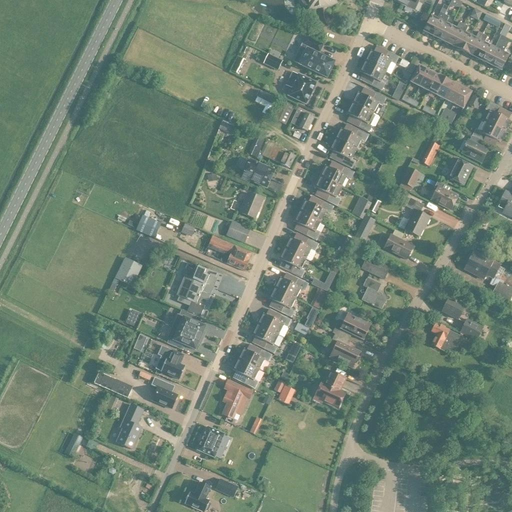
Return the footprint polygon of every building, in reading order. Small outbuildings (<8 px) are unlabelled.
[(308,7),(309,7),(311,9),(327,6),(328,4),(334,3),(335,1),(335,0),(301,0),(302,2),(303,4),(305,5),(307,6),(308,7)] [(392,0),(414,11),(418,2),(423,4),(424,0),(392,0)] [(431,15),(423,31),(433,37),(444,15),(448,8),(443,6),(437,18),(431,15)] [(474,7),(470,15),(479,19),(483,11),(474,7)] [(448,8),(444,15),(433,37),(443,41),(451,25),(446,23),(452,10),(448,8)] [(491,18),(485,15),(481,22),(487,25),(489,22),(491,18)] [(456,28),(451,25),(443,41),(452,46),(463,25),(459,22),(456,28)] [(468,27),(463,25),(452,46),(462,51),(470,35),(465,32),(468,27)] [(475,38),(470,35),(462,51),(472,56),(483,34),(478,32),(475,38)] [(472,56),(481,61),(489,45),(484,42),(487,36),(483,34),(472,56)] [(481,61),(491,66),(502,44),(505,38),(501,36),(495,47),(489,45),(481,61)] [(308,50),(307,49),(299,65),(326,78),(334,62),(317,54),(318,52),(319,52),(323,45),(306,37),(302,44),(309,47),(308,50)] [(502,44),(491,66),(501,71),(509,55),(503,52),(509,40),(505,38),(502,44)] [(368,56),(367,55),(364,60),(366,61),(365,62),(386,72),(391,62),(395,64),(398,58),(376,47),(373,53),(371,51),(368,56)] [(282,62),(267,55),(263,64),(278,71),(282,62)] [(510,72),(511,67),(511,60),(509,59),(503,69),(510,72)] [(386,72),(365,62),(365,63),(363,62),(361,67),(362,68),(360,72),(362,74),(359,80),(381,91),(384,84),(381,82),(386,72)] [(409,64),(406,71),(411,73),(415,66),(409,64)] [(238,74),(241,68),(234,65),(231,71),(238,74)] [(410,82),(419,87),(428,71),(419,66),(410,82)] [(428,91),(436,75),(428,71),(419,87),(428,91)] [(306,105),(316,83),(292,72),(286,86),(291,89),(288,96),(306,105)] [(436,75),(428,91),(437,96),(445,79),(436,75)] [(445,79),(437,96),(445,100),(453,84),(445,79)] [(453,84),(445,100),(454,104),(462,88),(453,84)] [(353,103),(352,104),(353,104),(373,114),(378,104),(382,106),(385,99),(363,88),(360,94),(358,93),(355,98),(354,97),(352,102),(353,103)] [(462,88),(454,104),(463,109),(471,93),(462,88)] [(260,91),(257,97),(271,104),(274,98),(260,91)] [(479,99),(471,95),(467,104),(475,108),(479,99)] [(401,100),(410,105),(413,100),(404,96),(401,100)] [(285,125),(294,107),(280,100),(271,118),(285,125)] [(486,110),(489,112),(484,121),(505,132),(505,131),(507,131),(509,127),(508,126),(510,121),(508,120),(511,114),(489,103),(486,110)] [(373,114),(353,104),(352,104),(352,105),(350,104),(348,109),(349,109),(347,114),(349,115),(346,121),(368,132),(371,126),(373,127),(378,117),(373,114)] [(314,117),(297,110),(290,124),(297,127),(307,132),(314,117)] [(504,133),(505,132),(484,121),(479,131),(475,129),(473,134),(472,136),(494,147),(497,141),(499,142),(502,138),(503,138),(506,134),(504,133)] [(232,132),(235,127),(223,122),(221,127),(232,132)] [(335,140),(356,150),(361,140),(364,142),(368,136),(346,124),(343,130),(341,129),(338,134),(337,133),(334,138),(336,139),(335,140)] [(445,125),(442,130),(449,133),(451,131),(454,133),(456,130),(445,125)] [(259,148),(263,139),(255,136),(251,145),(259,148)] [(464,139),(458,150),(462,151),(461,153),(481,163),(487,150),(468,140),(467,141),(464,139)] [(356,150),(335,140),(335,141),(333,140),(331,145),(332,146),(330,150),(332,152),(329,157),(351,169),(354,162),(350,160),(356,150)] [(265,145),(263,144),(259,154),(267,158),(286,167),(288,168),(295,155),(286,151),(286,150),(274,144),(267,141),(265,145)] [(431,142),(421,162),(428,166),(438,145),(431,142)] [(447,177),(463,186),(473,167),(456,159),(447,177)] [(244,168),(245,171),(241,178),(248,181),(248,179),(266,188),(273,171),(250,160),(247,161),(244,168)] [(321,177),(341,187),(346,178),(350,180),(353,173),(331,162),(328,168),(326,167),(324,172),(322,171),(320,175),(321,176),(321,177)] [(418,173),(409,168),(402,181),(399,187),(409,192),(411,188),(413,189),(420,174),(418,173)] [(382,178),(375,175),(373,180),(379,183),(382,178)] [(341,187),(321,177),(320,179),(319,178),(316,182),(318,183),(315,188),(318,189),(315,195),(336,206),(340,199),(336,198),(341,187)] [(431,200),(451,210),(457,197),(449,193),(451,189),(437,182),(434,188),(436,189),(431,200)] [(511,194),(506,192),(500,203),(507,206),(503,214),(511,217),(511,194)] [(247,193),(239,213),(255,219),(263,200),(247,193)] [(300,211),(300,212),(320,222),(325,212),(329,214),(332,207),(311,196),(308,202),(305,201),(303,206),(301,205),(299,210),(300,211)] [(362,220),(370,202),(359,197),(351,214),(362,220)] [(405,207),(413,211),(403,229),(418,237),(424,226),(425,227),(429,218),(420,213),(424,205),(409,198),(405,207)] [(370,211),(374,213),(379,203),(375,201),(370,211)] [(320,222),(300,212),(299,213),(298,212),(296,217),(297,217),(295,222),(297,223),(294,229),(316,240),(319,234),(315,232),(320,222)] [(365,215),(354,237),(365,242),(376,220),(365,215)] [(161,224),(142,216),(136,230),(154,239),(161,224)] [(232,222),(226,236),(244,244),(250,229),(232,222)] [(184,225),(181,234),(190,238),(194,229),(184,225)] [(287,243),(284,247),(286,248),(285,249),(305,259),(309,261),(312,260),(315,254),(314,251),(317,245),(296,234),(293,240),(290,238),(288,243),(287,243)] [(343,254),(351,238),(345,235),(337,251),(343,254)] [(391,235),(384,248),(406,260),(413,247),(391,235)] [(214,238),(210,247),(217,250),(218,248),(224,251),(220,261),(227,264),(243,271),(251,254),(235,246),(214,238)] [(156,247),(150,258),(156,261),(162,250),(156,247)] [(282,261),(279,267),(301,278),(304,271),(300,269),(305,259),(285,249),(284,250),(283,249),(281,254),(282,255),(280,260),(282,261)] [(473,251),(463,269),(483,280),(485,275),(493,279),(495,274),(500,264),(473,251)] [(360,269),(384,280),(389,268),(366,257),(360,269)] [(114,278),(131,286),(141,266),(124,258),(114,278)] [(339,268),(331,264),(328,270),(336,274),(339,268)] [(179,297),(177,301),(189,306),(187,313),(199,318),(204,306),(199,304),(201,298),(205,300),(205,301),(215,278),(214,278),(214,279),(203,274),(205,270),(198,267),(192,279),(186,276),(178,296),(179,297)] [(324,283),(314,278),(311,284),(322,290),(322,289),(327,292),(335,274),(330,272),(324,283)] [(275,289),(295,299),(300,289),(304,291),(307,284),(285,273),(282,279),(280,278),(278,283),(276,282),(274,287),(275,288),(275,289)] [(511,289),(503,284),(505,279),(495,274),(493,279),(490,285),(495,288),(491,295),(511,305),(511,289)] [(361,300),(381,310),(387,298),(377,293),(377,292),(381,285),(367,278),(362,287),(367,289),(361,300)] [(272,300),(269,306),(291,317),(294,311),(290,309),(295,299),(275,289),(274,290),(273,289),(270,294),(272,294),(269,299),(272,300)] [(318,289),(310,305),(319,309),(326,293),(318,289)] [(448,298),(441,312),(458,320),(465,306),(448,298)] [(310,329),(319,310),(312,307),(306,319),(308,319),(304,325),(310,329)] [(258,325),(283,338),(287,329),(287,327),(290,321),(268,309),(265,315),(263,314),(260,319),(259,318),(257,323),(258,324),(258,325)] [(177,315),(172,327),(187,333),(202,339),(204,334),(202,333),(205,327),(194,322),(196,317),(199,318),(199,319),(199,318),(188,314),(186,313),(184,318),(177,315)] [(363,340),(370,325),(347,314),(343,323),(338,321),(333,333),(335,334),(345,339),(348,333),(363,340)] [(477,341),(483,327),(466,319),(459,333),(477,341)] [(294,329),(306,336),(309,329),(297,323),(294,329)] [(435,323),(431,333),(436,335),(431,345),(445,353),(447,349),(454,353),(462,338),(448,331),(448,330),(435,323)] [(254,337),(251,343),(273,354),(277,347),(279,346),(283,338),(258,325),(257,326),(255,325),(253,330),(255,331),(252,335),(254,337)] [(169,339),(167,344),(182,350),(184,345),(195,350),(198,344),(199,345),(202,339),(187,333),(172,327),(167,338),(169,339)] [(335,334),(333,333),(332,333),(335,334),(329,346),(334,348),(329,358),(352,368),(360,353),(345,346),(348,340),(345,339),(335,334)] [(140,335),(137,341),(144,344),(146,338),(140,335)] [(104,349),(107,344),(100,341),(97,346),(104,349)] [(285,361),(292,364),(301,346),(294,343),(285,361)] [(246,351),(243,349),(241,354),(240,353),(237,358),(239,359),(238,360),(239,360),(258,370),(264,360),(267,362),(271,356),(249,345),(246,351)] [(161,356),(155,369),(179,380),(185,367),(177,363),(181,355),(183,356),(184,356),(161,346),(157,355),(161,356)] [(258,370),(239,360),(238,360),(238,361),(236,360),(234,365),(235,366),(233,370),(235,372),(232,378),(254,389),(257,382),(253,380),(258,370)] [(99,372),(94,383),(127,399),(132,388),(99,372)] [(325,385),(321,383),(312,401),(320,405),(322,401),(338,408),(345,394),(339,391),(345,378),(330,372),(325,385)] [(170,409),(176,395),(172,394),(175,386),(157,378),(154,386),(157,387),(151,400),(170,409)] [(227,381),(224,389),(227,390),(222,402),(226,403),(221,414),(232,419),(235,413),(240,415),(247,399),(248,399),(251,391),(227,381)] [(278,381),(274,391),(279,393),(284,383),(278,381)] [(284,386),(277,400),(287,404),(293,390),(284,386)] [(121,429),(115,443),(132,451),(142,428),(137,426),(144,410),(130,404),(119,428),(121,429)] [(257,417),(251,432),(255,434),(261,419),(257,417)] [(224,434),(207,427),(198,451),(214,458),(224,434)] [(74,433),(65,453),(74,457),(83,437),(74,433)] [(89,440),(86,447),(93,450),(96,444),(89,440)] [(219,480),(215,490),(233,498),(238,488),(219,480)] [(204,511),(205,511),(206,511),(208,511),(210,505),(209,503),(210,501),(209,501),(205,499),(210,487),(199,482),(194,494),(190,492),(184,504),(185,504),(202,511),(204,511)]
